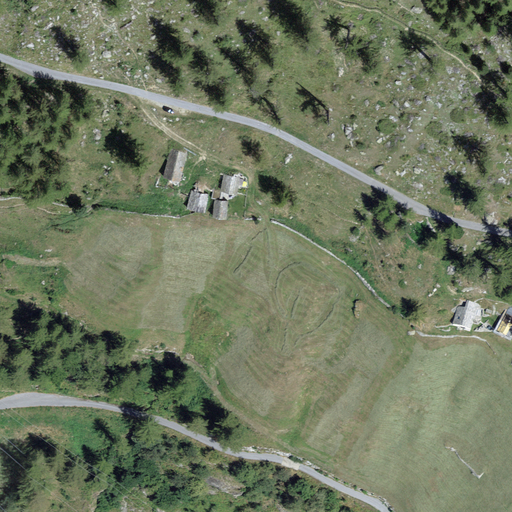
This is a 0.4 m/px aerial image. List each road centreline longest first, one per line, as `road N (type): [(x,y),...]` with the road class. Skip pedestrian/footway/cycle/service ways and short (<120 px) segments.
road 1 (unclassified): [(0,44),(289,138),(421,208),(511,235)]
road 2 (track): [(384,511),(312,472),(133,413),(42,398),(0,405)]
